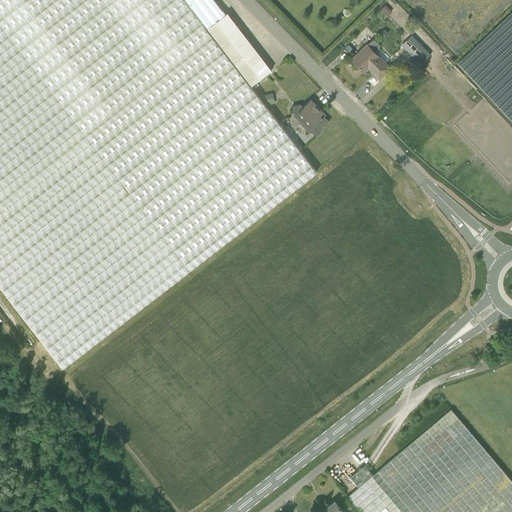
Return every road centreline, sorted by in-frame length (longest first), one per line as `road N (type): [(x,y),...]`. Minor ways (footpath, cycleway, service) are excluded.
road 1 (tertiary): [(470,229),(245,0)]
road 2 (secondary): [(236,511),(413,371)]
road 3 (unclassified): [(268,511),(405,406),(413,371)]
